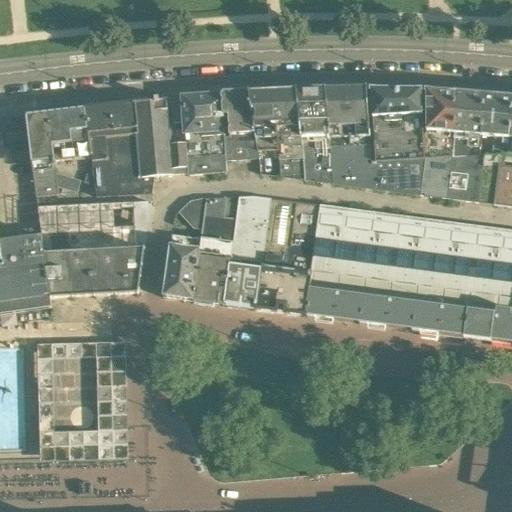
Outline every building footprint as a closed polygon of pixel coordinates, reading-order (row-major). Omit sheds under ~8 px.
[(367,91),(325,92),(332,185),(375,191),(373,162),(371,126),(369,126),(367,91)] [(423,135),(422,116),(421,92),(415,92),(376,91),(370,91),(372,119),(375,162),(373,162),(375,191),(420,197),(424,161),(423,135)] [(296,93),(274,94),(278,146),(278,152),(280,168),(280,178),(291,180),(289,160),(303,159),(296,92),(296,93)] [(325,92),(296,92),(303,159),(305,182),(332,185),(325,92)] [(455,95),(421,92),(422,116),(423,135),(424,161),(452,159),(453,159),(455,94),(455,95)] [(258,153),(278,152),(278,146),(274,94),(248,95),(258,153)] [(479,157),(482,137),(483,97),(455,94),(453,159),(479,157)] [(248,95),(220,96),(222,113),(226,112),(228,129),(223,130),(223,132),(225,156),(226,162),(259,160),(258,153),(248,95)] [(226,173),(226,162),(225,156),(223,132),(223,130),(228,129),(226,112),(222,113),(220,96),(180,99),(180,100),(170,100),(170,102),(172,124),(182,124),(183,137),(185,137),(186,144),(183,144),(185,175),(188,175),(188,177),(226,173)] [(511,99),(483,97),(482,137),(479,157),(483,157),(492,156),(499,155),(507,155),(509,155),(511,99)] [(154,102),(135,103),(141,179),(154,178),(173,176),(172,170),(181,169),(182,175),(185,175),(183,144),(171,145),(168,111),(167,111),(166,100),(159,101),(158,99),(154,99),(154,102)] [(85,110),(91,158),(92,163),(93,174),(95,187),(97,198),(152,195),(154,178),(141,179),(135,103),(85,108),(85,110)] [(55,162),(91,158),(85,110),(48,115),(55,162)] [(32,165),(33,177),(36,198),(58,196),(55,174),(54,167),(56,167),(55,162),(48,115),(26,117),(28,132),(32,165)] [(2,135),(28,132),(26,117),(1,120),(2,135)] [(478,203),(493,205),(498,166),(499,155),(492,156),(483,157),(478,203)] [(477,204),(478,203),(483,157),(479,157),(453,159),(452,159),(447,200),(477,204)] [(291,180),(305,182),(303,159),(289,160),(291,180)] [(452,159),(424,161),(420,197),(447,200),(452,159)] [(511,208),(511,167),(498,166),(493,205),(493,206),(511,208)] [(55,174),(58,196),(65,195),(66,191),(77,194),(80,182),(55,174)] [(95,187),(93,174),(86,176),(84,184),(95,187)] [(52,299),(38,209),(36,198),(33,177),(20,178),(29,240),(0,244),(0,317),(52,310),(50,300),(52,299)] [(224,306),(256,311),(271,200),(254,198),(239,199),(224,306)] [(202,233),(193,302),(224,306),(236,222),(224,220),(227,199),(207,200),(202,231),(202,233)] [(239,199),(227,199),(224,220),(236,222),(239,199)] [(202,231),(207,200),(201,200),(191,202),(178,214),(193,230),(202,231)] [(256,311),(306,317),(309,290),(320,207),(271,200),(256,311)] [(138,295),(138,293),(150,203),(38,209),(52,299),(73,298),(138,295)] [(511,232),(320,207),(309,290),(494,314),(495,309),(511,311),(511,317),(511,316),(511,232)] [(193,302),(202,233),(202,232),(200,240),(171,236),(163,298),(193,302)] [(494,314),(309,290),(306,317),(385,328),(463,339),(511,345),(511,316),(511,317),(511,311),(495,309),(494,314)] [(128,461),(127,427),(125,344),(35,346),(39,463),(128,461)]
